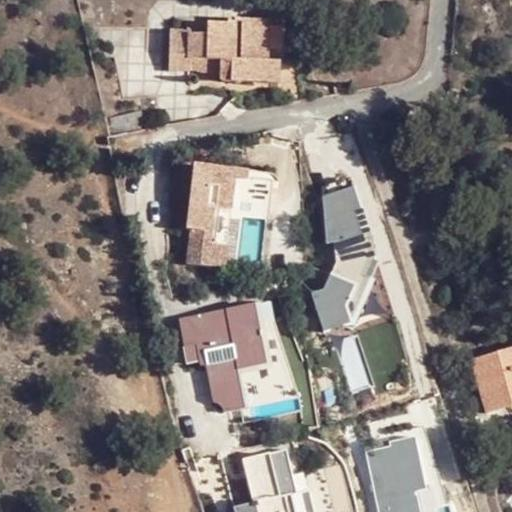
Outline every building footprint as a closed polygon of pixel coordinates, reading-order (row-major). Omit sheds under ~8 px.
[(196,13),(196,20),(196,24),(216,25),(217,21),(218,13),(196,13)] [(196,24),(196,20),(178,20),(177,68),(198,69),(199,66),(199,55),(230,57),(227,69),(227,73),(230,81),(269,82),(271,59),(258,58),(251,57),(253,25),(237,24),(236,21),(217,21),(216,25),(196,24)] [(261,26),(253,25),(251,57),(258,58),(261,26)] [(199,66),(227,69),(230,57),(199,55),(199,66)] [(108,117),(111,130),(137,125),(134,111),(108,117)] [(233,174),(191,172),(189,238),(194,238),(193,272),(230,273),(231,252),(214,251),(215,214),(231,214),(233,174)] [(310,287),(320,327),(384,311),(350,177),(314,186),(338,280),(310,287)] [(255,417),(294,410),(274,296),(173,314),(182,364),(207,359),(215,410),(252,403),(255,417)] [(511,350),(479,360),(493,413),(511,407),(511,350)] [(511,407),(493,413),(497,430),(511,425),(511,407)] [(289,482),(297,480),(290,453),(244,465),(255,509),(244,511),(318,511),(315,495),(302,498),(294,500),(289,482)] [(302,498),(297,480),(289,482),(294,500),(302,498)]
